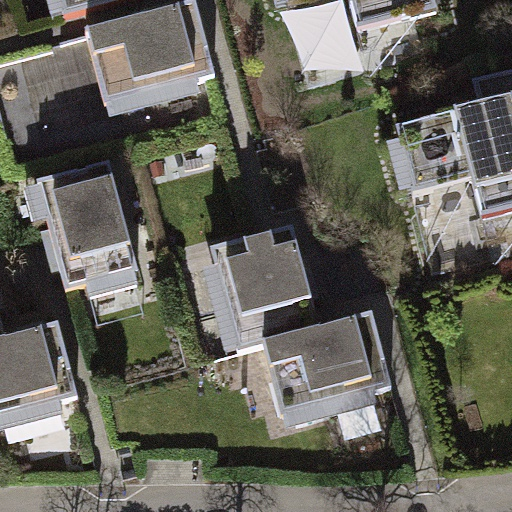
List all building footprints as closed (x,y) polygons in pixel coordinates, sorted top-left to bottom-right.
[(43,0),(48,18),(109,0),(43,0)] [(346,0),(348,8),(356,36),(436,14),(432,0),(346,0)] [(161,12),(83,30),(88,49),(91,58),(106,121),(214,94),(191,4),(175,7),(161,12)] [(449,116),(394,131),(411,195),(465,181),(470,197),(476,221),(511,211),(511,75),(473,86),(479,110),(449,116)] [(51,195),(41,198),(68,299),(84,294),(85,298),(87,307),(94,333),(144,320),(137,294),(135,284),(131,270),(124,243),(107,180),(55,194),(51,195)] [(243,246),(209,254),(235,351),(319,329),(313,304),(310,293),(302,257),(299,249),(295,232),(270,239),(243,246)] [(345,326),(263,345),(266,362),(271,374),(286,436),(392,407),(368,319),(357,321),(345,326)] [(29,333),(0,340),(0,437),(66,422),(61,405),(75,402),(56,327),(41,330),(29,333)]
